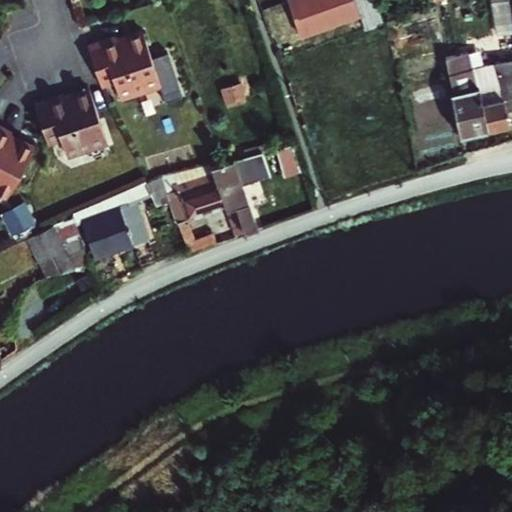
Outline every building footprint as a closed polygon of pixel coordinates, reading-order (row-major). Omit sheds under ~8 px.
[(367,24),(386,17),(379,0),(292,0),(304,31),(361,9),(367,24)] [(437,0),(492,0),(498,32),(511,29),(511,5),(511,0),(437,0)] [(361,9),(357,11),(362,26),(367,24),(361,9)] [(101,72),(104,80),(117,76),(123,90),(162,77),(168,94),(185,89),(170,44),(154,49),(145,24),(128,30),(128,33),(121,35),(118,28),(89,38),(101,72)] [(511,56),(492,61),(475,65),(472,55),(453,59),(459,87),(457,88),(466,129),(511,118),(511,115),(510,108),(511,107),(511,56)] [(65,88),(37,99),(46,124),(51,140),(65,135),(70,149),(110,135),(92,83),(75,89),(76,92),(68,95),(65,88)] [(15,126),(0,118),(0,184),(11,190),(37,143),(21,134),(19,136),(12,132),(15,126)] [(304,154),(295,130),(279,134),(288,160),(304,154)] [(259,220),(233,148),(206,156),(213,177),(219,175),(227,196),(229,201),(238,223),(239,228),(259,220)] [(121,200),(79,215),(93,253),(144,236),(129,197),(148,190),(151,199),(166,194),(162,184),(158,174),(146,177),(148,180),(120,190),(121,200)] [(166,194),(174,216),(227,196),(219,175),(213,177),(195,183),(191,174),(162,184),(166,194)] [(26,193),(1,206),(12,228),(37,216),(26,193)] [(229,201),(220,204),(228,227),(238,223),(229,201)] [(44,222),(42,222),(57,262),(63,258),(94,254),(93,253),(79,215),(76,207),(44,222)] [(211,227),(182,238),(184,244),(186,248),(201,242),(215,237),(211,227)]
